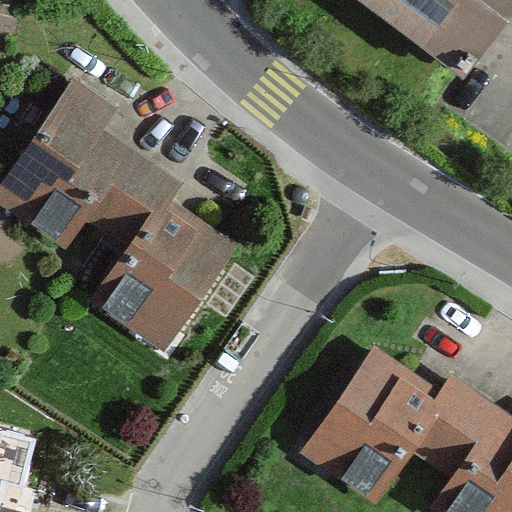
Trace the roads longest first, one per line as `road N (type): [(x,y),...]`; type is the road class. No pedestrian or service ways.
road 1 (residential): [(364,170),(365,211),(186,463),(163,511)]
road 2 (residential): [(177,9),(268,96),(364,170)]
road 3 (residential): [(364,170),(511,257)]
